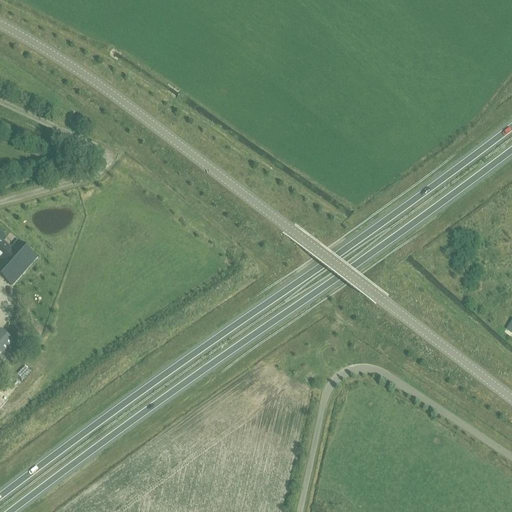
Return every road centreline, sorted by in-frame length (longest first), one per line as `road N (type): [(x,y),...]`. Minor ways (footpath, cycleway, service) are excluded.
road 1 (unclassified): [(0,23),(154,123),(511,397)]
road 2 (trunk): [(511,126),(0,497)]
road 3 (trunk): [(12,511),(511,149)]
road 4 (unclassified): [(301,511),(328,388),(350,371),(382,375),(511,456)]
road 5 (unclassified): [(0,102),(102,151),(104,161),(95,176),(0,204)]
